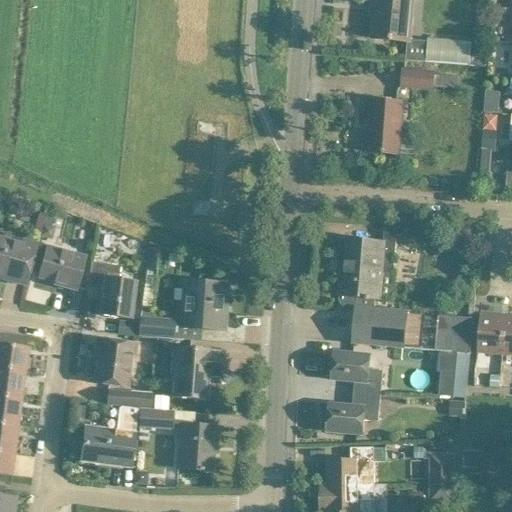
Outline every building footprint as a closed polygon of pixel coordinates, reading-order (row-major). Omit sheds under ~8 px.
[(373,0),(373,3),(377,4),(374,39),(409,43),(412,0),(373,0)] [(427,52),(427,63),(470,66),(471,57),(472,43),(428,39),(427,52)] [(434,74),(404,72),(402,88),(432,90),(434,74)] [(403,104),(391,103),(372,101),(368,153),(399,155),(403,104)] [(495,133),(492,180),(506,181),(509,134),(495,133)] [(341,278),(340,297),(375,299),(386,300),(392,296),(396,235),(414,237),(414,227),(385,225),(383,244),(349,241),(345,278),(341,278)] [(12,282),(26,286),(31,266),(37,245),(23,241),(22,246),(0,240),(0,277),(13,281),(12,282)] [(492,245),(482,244),(481,255),(491,255),(492,245)] [(62,288),(76,292),(86,256),(48,246),(39,280),(63,286),(62,288)] [(100,316),(120,319),(130,320),(135,285),(118,282),(120,267),(91,263),(86,300),(102,302),(100,316)] [(223,286),(193,284),(186,283),(183,329),(225,332),(226,316),(221,315),(223,286)] [(140,320),(141,320),(140,337),(173,339),(174,323),(149,321),(150,312),(151,312),(154,290),(151,289),(152,287),(144,285),(140,320)] [(356,309),(353,345),(373,347),(403,349),(406,313),(356,309)] [(502,356),(505,318),(481,316),(478,354),(502,356)] [(454,318),(451,354),(457,355),(471,356),(474,320),(454,318)] [(511,318),(505,318),(502,356),(511,356),(511,318)] [(119,321),(117,336),(136,338),(138,324),(119,321)] [(133,345),(97,341),(95,355),(98,355),(95,385),(127,389),(133,345)] [(0,371),(25,374),(28,349),(0,344),(0,371)] [(208,402),(210,379),(221,379),(223,353),(211,353),(211,351),(191,350),(172,348),(170,379),(174,379),(172,399),(208,402)] [(354,395),(381,397),(384,372),(369,371),(371,356),(335,353),(332,381),(355,383),(354,395)] [(471,356),(457,355),(455,397),(468,398),(471,356)] [(0,397),(22,400),(25,374),(0,371),(0,397)] [(108,392),(107,407),(152,410),(153,395),(108,392)] [(365,422),(379,423),(381,397),(354,395),(353,407),(330,405),(327,433),(364,436),(365,422)] [(0,423),(19,426),(22,400),(0,397),(0,423)] [(463,417),(475,416),(474,398),(462,399),(463,417)] [(85,428),(81,463),(131,469),(133,449),(135,435),(138,411),(121,409),(119,409),(116,433),(105,431),(85,428)] [(174,414),(142,412),(141,429),(173,431),(174,414)] [(0,449),(15,452),(19,426),(0,423),(0,449)] [(177,470),(211,472),(213,454),(210,454),(211,445),(217,445),(218,429),(180,426),(177,470)] [(490,441),(468,441),(468,472),(490,471),(490,441)] [(0,475),(12,477),(15,452),(0,449),(0,475)] [(374,449),(371,449),(351,449),(351,462),(328,463),(328,487),(321,487),(321,506),(329,506),(328,511),(358,511),(359,502),(375,502),(375,463),(387,463),(386,449),(374,450),(374,449)] [(453,496),(454,455),(431,455),(430,497),(430,504),(453,504),(453,496)] [(409,493),(410,508),(407,508),(406,511),(427,511),(427,507),(424,507),(424,493),(409,493)] [(0,495),(0,511),(15,511),(17,498),(0,495)]
